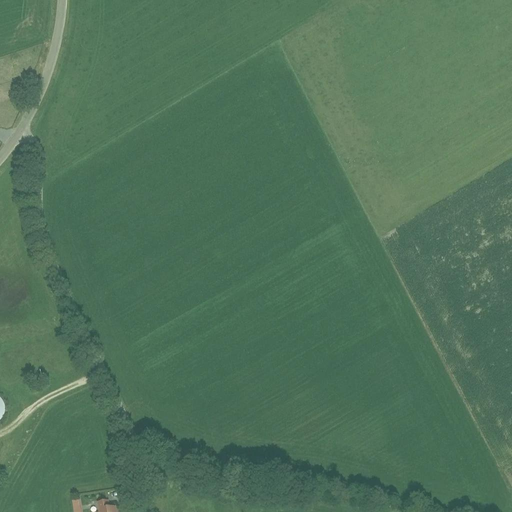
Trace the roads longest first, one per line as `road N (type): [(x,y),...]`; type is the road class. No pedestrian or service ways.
road 1 (unclassified): [(139,511),(131,431),(47,248),(39,151),(20,133)]
road 2 (unclassified): [(20,133),(54,52),(61,0)]
